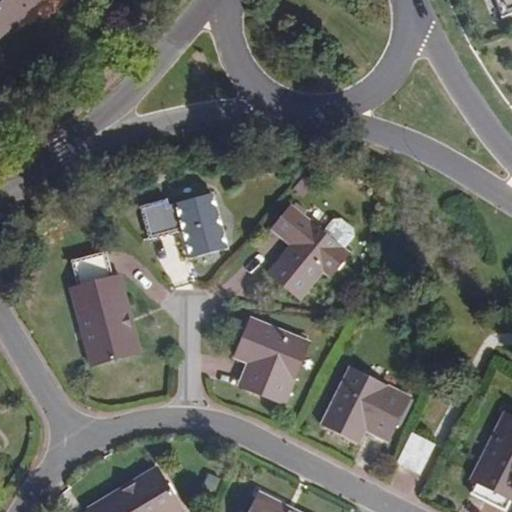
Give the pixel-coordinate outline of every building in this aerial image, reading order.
[(0,0),(0,36),(42,0),(0,0)] [(511,0),(489,0),(495,16),(511,9),(511,0)] [(225,246),(210,194),(166,206),(164,201),(138,209),(148,239),(181,229),(190,257),(225,246)] [(344,242),(323,227),(288,201),(271,225),(291,240),(270,269),(302,293),(323,263),(331,268),(348,245),(344,242)] [(331,215),(323,227),(344,242),(352,232),(353,225),(339,214),(331,215)] [(114,276),(107,252),(73,260),(80,285),(73,287),(94,365),(142,352),(135,326),(129,327),(116,275),(114,276)] [(286,402),(311,341),(253,318),(238,355),(260,365),(251,388),(286,402)] [(395,430),(411,396),(352,367),(324,422),(361,439),(371,419),(395,430)] [(507,509),(511,497),(511,414),(505,411),(471,477),(479,481),(473,492),(507,509)] [(439,447),(416,437),(404,465),(426,475),(439,447)] [(190,511),(191,511),(164,469),(142,482),(145,488),(105,511),(190,511)] [(279,511),(281,509),(257,497),(249,511),(279,511)]
